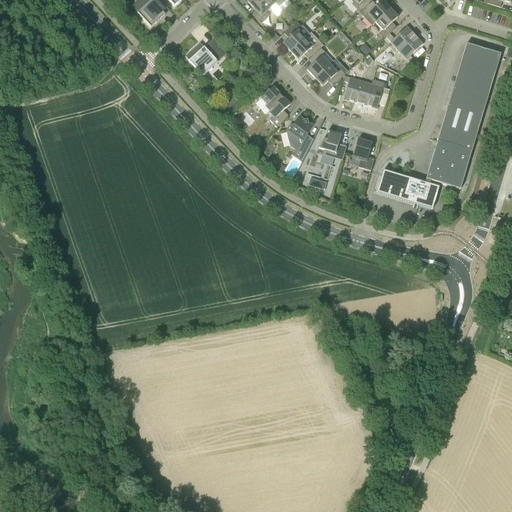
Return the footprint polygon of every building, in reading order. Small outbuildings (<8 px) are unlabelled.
[(150,29),(164,16),(158,9),(162,4),(158,0),(139,0),(145,7),(137,14),(150,29)] [(269,17),(265,13),(270,9),(261,0),(249,0),(247,2),(256,11),(252,15),(252,14),(251,15),(260,25),(269,17)] [(261,0),(270,9),(274,5),(278,8),(286,0),(261,0)] [(369,4),(364,0),(353,0),(358,5),(354,9),(359,14),(372,2),(371,2),(369,4)] [(510,5),(511,0),(488,0),(487,5),(500,9),(502,3),(510,5)] [(389,10),(382,2),(373,9),(369,5),(372,2),(359,14),(371,27),(375,23),(389,10)] [(393,31),(389,26),(397,19),(389,10),(375,23),(382,32),(379,35),(383,40),(385,38),(396,28),(393,31)] [(308,36),(301,28),(296,23),(283,35),(284,35),(287,33),(290,37),(282,45),(290,53),(308,36)] [(398,52),(414,37),(406,28),(393,40),(389,35),(396,29),(396,28),(385,38),(398,52)] [(320,49),(322,47),(310,34),(308,36),(290,53),(298,61),(306,54),(310,58),(307,61),(308,61),(320,49)] [(410,65),(414,62),(409,57),(422,45),(414,37),(398,52),(410,65)] [(227,54),(213,40),(204,49),(200,44),(185,58),(201,75),(215,62),(217,64),(227,54)] [(460,191),(471,152),(500,55),(466,45),(425,180),(419,178),(421,179),(420,183),(382,172),(379,184),(377,192),(382,194),(381,195),(413,204),(414,201),(419,202),(419,203),(419,202),(432,210),(439,185),(460,191)] [(329,66),(321,58),(325,54),(320,49),(308,61),(308,62),(311,59),(315,64),(307,71),(314,79),(329,66)] [(368,67),(373,63),(370,59),(365,64),(368,67)] [(337,74),(329,66),(314,79),(322,88),(330,80),(334,85),(332,87),(332,88),(342,79),(343,78),(345,76),(340,71),(337,74)] [(360,83),(343,78),(342,79),(341,82),(348,84),(343,101),(354,104),(360,83)] [(365,107),(371,86),(360,83),(354,104),(357,105),(357,108),(361,109),(362,106),(365,107)] [(387,96),(389,91),(371,86),(365,107),(376,110),(381,94),(387,96)] [(276,129),(287,118),(283,114),(289,106),(273,88),(269,91),(262,91),(262,98),(260,99),(267,106),(264,108),(269,113),(268,113),(273,118),(269,121),(276,129)] [(222,118),(238,103),(234,98),(217,113),(222,118)] [(303,121),(298,118),(292,126),(290,127),(286,132),(287,134),(293,139),(291,142),(291,144),(296,147),(290,156),(300,164),(306,155),(313,141),(306,136),(312,128),(308,125),(307,121),(303,121)] [(342,162),(346,148),(338,146),(340,136),(327,132),(318,150),(323,151),(322,156),(342,162)] [(370,172),(374,161),(367,159),(371,145),(357,141),(352,159),(360,161),(358,169),(370,172)] [(307,186),(324,191),(326,184),(309,180),(307,186)]
